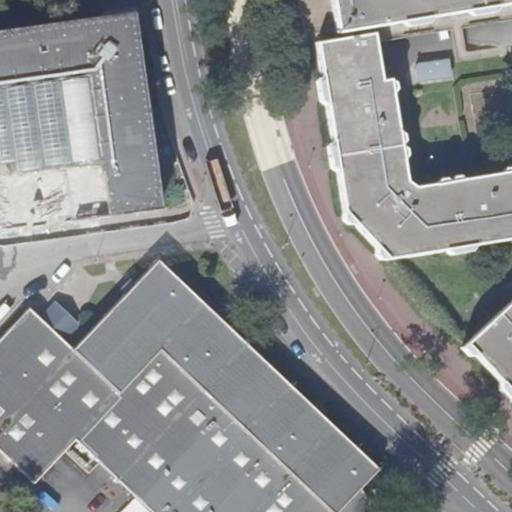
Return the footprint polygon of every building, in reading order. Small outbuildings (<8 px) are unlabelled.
[(511,0),(296,0),(302,36),(334,30),(334,31),(511,2),(511,0)] [(108,15),(42,24),(43,33),(51,31),(60,32),(70,32),(80,34),(89,37),(99,41),(106,46),(114,53),(120,60),(124,66),(129,72),(131,77),(133,83),(135,89),(136,97),(137,101),(144,101),(135,35),(131,12),(108,15)] [(0,231),(160,210),(144,101),(137,101),(136,97),(135,89),(133,83),(131,77),(129,72),(124,66),(120,60),(114,53),(106,46),(99,41),(89,37),(80,34),(70,32),(60,32),(51,31),(43,33),(42,24),(0,29),(0,231)] [(319,75),(314,80),(316,99),(324,103),(330,140),(324,147),(328,166),(335,170),(342,211),(385,259),(442,249),(449,254),(470,250),(473,245),(509,239),(511,241),(511,170),(413,186),(403,179),(388,78),(380,79),(373,41),(371,32),(314,41),(319,75)] [(417,62),(419,81),(455,76),(452,57),(417,62)] [(340,511),(381,470),(285,381),(156,257),(72,346),(53,329),(28,306),(0,335),(0,451),(32,483),(74,439),(150,511),(340,511)] [(463,343),(511,396),(511,298),(463,343)] [(69,334),(79,321),(66,311),(56,324),(69,334)]
